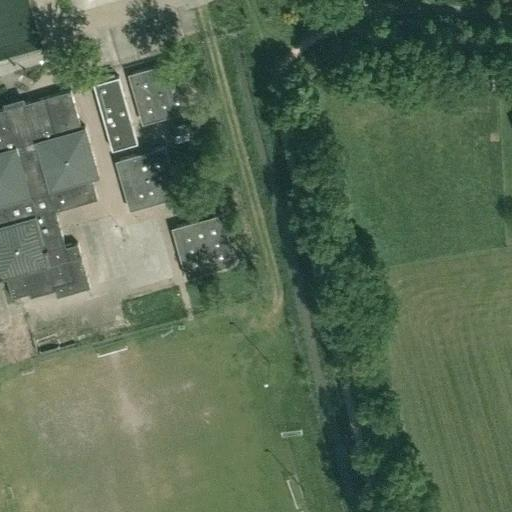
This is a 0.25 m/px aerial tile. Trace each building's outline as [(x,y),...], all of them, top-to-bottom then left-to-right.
[(0,80),(58,67),(55,53),(0,65),(0,80)] [(188,112),(179,82),(184,81),(178,60),(133,73),(141,102),(136,103),(141,120),(170,112),(171,116),(188,112)] [(95,82),(113,148),(137,141),(119,75),(95,82)] [(38,227),(58,222),(55,211),(97,199),(92,178),(99,177),(85,126),(81,127),(71,90),(0,109),(0,214),(8,212),(10,222),(35,216),(38,227)] [(141,181),(148,201),(157,198),(158,203),(175,198),(166,169),(171,168),(165,147),(120,160),(128,189),(123,190),(126,198),(135,195),(133,188),(137,186),(136,183),(141,181)] [(128,206),(148,201),(141,181),(136,183),(137,186),(133,188),(135,195),(126,198),(128,206)] [(65,247),(58,222),(38,227),(35,216),(10,222),(8,212),(0,214),(0,278),(5,277),(11,298),(28,293),(29,297),(54,290),(56,296),(89,287),(77,243),(65,247)] [(231,266),(223,236),(227,235),(221,214),(176,227),(184,256),(179,258),(184,274),(213,266),(215,270),(231,266)] [(127,265),(135,289),(157,282),(154,274),(161,271),(156,256),(127,265)]
